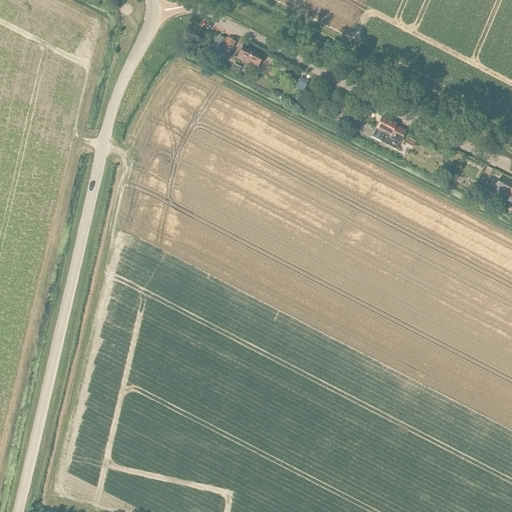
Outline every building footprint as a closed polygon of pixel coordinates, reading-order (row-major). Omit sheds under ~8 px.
[(235,42),(227,37),(226,39),(219,36),(211,49),(219,52),(220,51),(228,55),(235,42)] [(245,59),(246,56),(255,61),(260,52),(244,44),(238,56),(245,59)] [(233,64),(229,71),(237,75),(240,68),(233,64)] [(300,77),(294,89),(302,93),(308,81),(300,77)] [(381,116),(371,136),(391,147),(395,140),(400,143),(406,132),(395,127),(396,124),(381,116)] [(408,138),(405,143),(412,147),(415,141),(408,138)] [(496,187),(509,194),(510,194),(511,191),(511,183),(501,177),(496,187)] [(474,184),(469,194),(488,204),(493,194),(474,184)]
